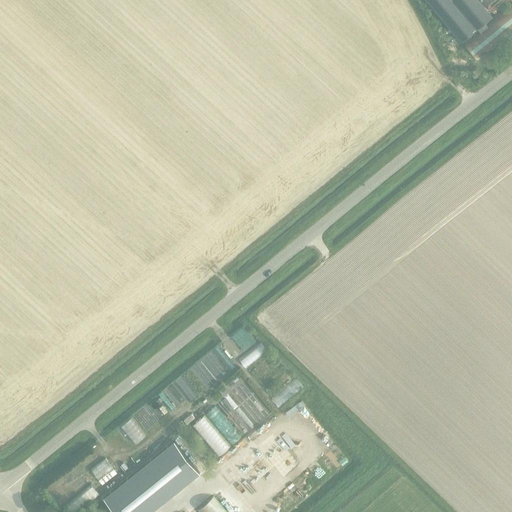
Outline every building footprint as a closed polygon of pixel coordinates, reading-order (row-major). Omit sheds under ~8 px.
[(426,0),(437,13),(461,42),(493,15),(480,0),(426,0)] [(479,59),(511,31),(511,7),(509,4),(464,42),(479,59)] [(177,452),(106,508),(109,511),(165,511),(201,483),(177,452)] [(113,469),(105,458),(91,469),(99,480),(113,469)] [(64,507),(67,511),(79,511),(100,495),(95,489),(91,484),(64,507)] [(200,508),(203,511),(230,511),(216,494),(200,508)]
